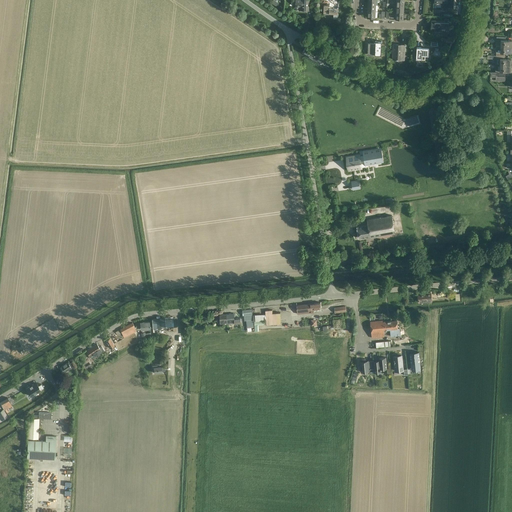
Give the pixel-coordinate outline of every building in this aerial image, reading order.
[(308,10),(309,0),(295,0),(295,7),(297,7),(296,11),(300,11),(300,10),(308,10)] [(434,0),(435,3),(442,3),(442,8),(451,8),(451,0),(434,0)] [(333,15),(337,15),(338,2),(330,2),(330,5),(327,5),(327,11),(333,11),(333,15)] [(431,30),(441,30),(441,29),(444,30),(444,27),(448,27),(449,19),(445,19),(445,21),(432,20),(431,30)] [(505,37),(496,36),(496,40),(500,40),(500,46),(511,46),(511,40),(505,40),(505,37)] [(375,54),(381,55),(382,41),(376,41),(375,43),(368,43),(368,49),(368,54),(375,54)] [(404,60),(405,45),(402,45),(394,44),(393,59),(404,60)] [(306,46),(302,52),(308,54),(310,55),(309,57),(324,65),(329,57),(317,51),(306,46)] [(511,46),(500,46),(500,52),(496,52),(496,55),(505,56),(505,53),(511,53),(511,46)] [(416,59),(417,59),(417,61),(425,61),(425,55),(428,56),(429,48),(425,48),(424,48),(423,48),(422,48),(421,48),(417,47),(416,59)] [(496,59),(496,65),(500,65),(511,65),(511,59),(505,59),(505,56),(496,55),(496,59)] [(495,71),(495,76),(504,77),(505,71),(511,72),(511,65),(500,65),(500,71),(495,71)] [(359,168),(359,165),(358,163),(367,162),(368,164),(376,162),(383,161),(383,160),(382,160),(380,150),(381,150),(381,149),(363,152),(363,155),(360,156),(360,155),(346,157),(349,170),(359,168)] [(359,181),(352,182),(353,189),(360,188),(359,181)] [(368,224),(370,236),(370,238),(395,233),(392,215),(367,220),(368,224)] [(370,236),(368,224),(357,226),(359,238),(370,236)] [(418,294),(418,295),(419,303),(432,301),(431,293),(418,294)] [(321,307),(320,302),(297,305),(297,304),(290,304),(291,308),(297,307),(298,314),(314,312),(320,311),(321,310),(321,307)] [(252,315),(252,309),(242,310),(243,315),(244,315),(244,320),(253,319),(253,321),(254,321),(253,315),(252,315)] [(254,321),(254,325),(255,331),(259,331),(258,325),(266,324),(266,325),(281,324),(280,313),(272,313),(272,310),(265,310),(265,314),(253,315),(254,321)] [(234,313),(231,313),(226,314),(227,324),(234,324),(234,323),(241,322),(240,318),(234,318),(234,313)] [(220,322),(224,322),(224,324),(227,324),(226,314),(220,314),(220,317),(219,317),(217,318),(217,319),(217,321),(218,322),(219,322),(220,322)] [(152,319),(152,321),(153,328),(153,329),(155,328),(174,326),(173,317),(159,318),(152,319)] [(343,319),(333,320),(334,328),(344,327),(343,319)] [(383,322),(383,320),(370,322),(372,338),(384,337),(383,330),(383,322)] [(383,322),(383,330),(390,329),(391,337),(400,336),(399,328),(397,328),(397,321),(383,322)] [(134,326),(132,323),(120,329),(115,332),(117,335),(122,333),(124,337),(136,331),(134,327),(134,326)] [(110,339),(105,342),(110,348),(114,345),(110,339)] [(88,350),(86,351),(88,354),(90,353),(93,358),(104,351),(102,348),(100,349),(97,344),(88,350)] [(420,368),(419,352),(418,352),(410,353),(409,353),(411,368),(420,367),(420,368)] [(403,370),(401,355),(401,356),(394,357),(394,356),(395,371),(396,371),(396,370),(402,370),(403,370)] [(387,369),(386,357),(379,358),(379,360),(374,361),(375,373),(381,373),(381,371),(381,370),(381,369),(387,369)] [(375,373),(374,361),(373,361),(368,361),(368,360),(365,360),(365,359),(360,359),(360,362),(361,372),(369,372),(369,374),(375,373)] [(67,369),(68,371),(76,367),(72,361),(69,364),(68,362),(61,367),(62,369),(61,370),(63,372),(67,369)] [(142,378),(143,376),(142,375),(142,374),(141,373),(141,371),(139,370),(137,369),(136,369),(134,369),(133,369),(132,370),(130,371),(129,372),(129,373),(128,375),(128,376),(128,378),(128,379),(129,380),(130,381),(131,383),(132,383),(134,384),(135,384),(136,384),(138,383),(139,383),(140,382),(141,381),(142,379),(142,378)] [(27,388),(26,389),(30,396),(31,396),(37,392),(41,390),(40,390),(43,388),(44,388),(43,387),(41,384),(38,386),(36,383),(33,385),(31,386),(27,388)] [(8,399),(7,398),(0,402),(4,410),(12,405),(11,404),(14,403),(11,397),(8,399)] [(29,418),(28,438),(38,439),(39,426),(41,426),(41,423),(41,419),(51,419),(51,413),(39,412),(38,416),(32,416),(32,418),(38,418),(39,418),(39,419),(29,418)] [(28,440),(27,458),(55,459),(56,441),(46,441),(28,440)]
